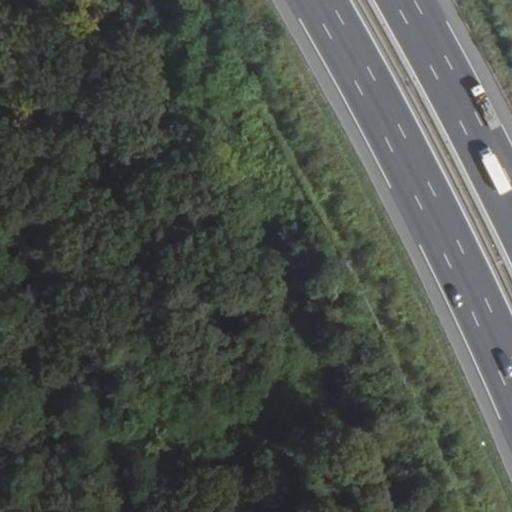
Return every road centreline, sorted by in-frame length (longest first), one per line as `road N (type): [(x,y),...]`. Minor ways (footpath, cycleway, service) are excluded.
road 1 (trunk): [(326,0),(511,364)]
road 2 (trunk): [(511,222),(395,0)]
